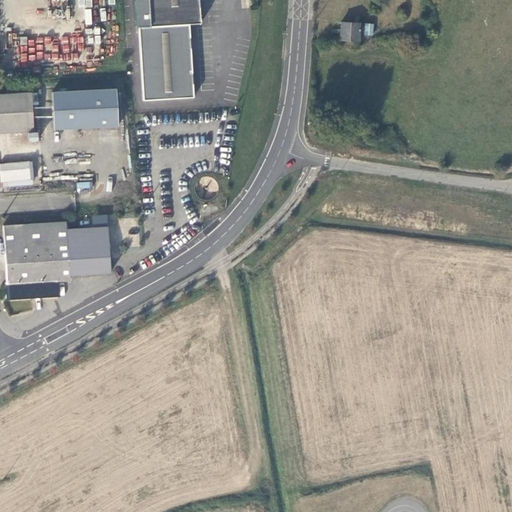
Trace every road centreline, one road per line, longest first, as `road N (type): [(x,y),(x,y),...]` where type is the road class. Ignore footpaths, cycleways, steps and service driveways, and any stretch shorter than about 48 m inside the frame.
road 1 (tertiary): [(278,155),(209,251),(6,361)]
road 2 (tertiary): [(302,0),(278,155)]
